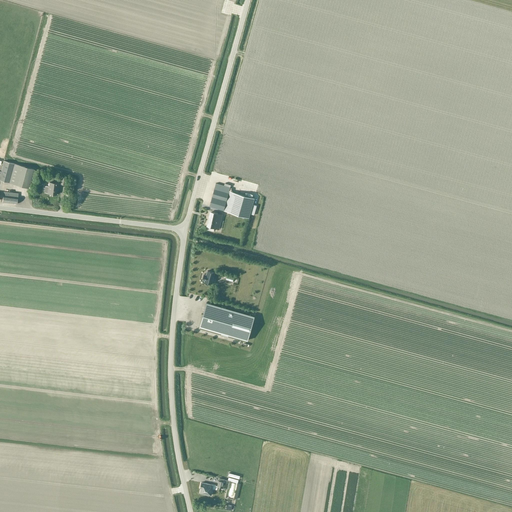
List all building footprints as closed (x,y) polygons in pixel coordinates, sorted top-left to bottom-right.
[(4,161),(2,168),(0,174),(0,182),(1,183),(2,181),(28,188),(34,169),(7,162),(4,161)] [(50,183),(49,186),(45,186),(44,193),(47,193),(47,194),(56,195),(57,188),(58,189),(59,184),(50,183)] [(214,190),(209,207),(223,211),(223,210),(243,216),(246,217),(249,218),(255,198),(240,194),(229,191),(228,193),(214,190)] [(4,195),(3,202),(17,204),(17,197),(4,195)] [(208,227),(207,230),(214,231),(215,228),(219,229),(222,215),(212,212),(211,218),(210,217),(208,226),(208,227)] [(203,280),(205,280),(205,281),(212,283),(215,272),(208,271),(206,275),(204,274),(203,280)] [(206,302),(199,326),(248,340),(255,316),(206,302)] [(220,478),(220,481),(219,481),(217,486),(213,485),(202,483),(200,493),(211,495),(212,489),(217,489),(217,487),(223,488),(228,489),(229,483),(230,481),(224,479),(220,478)]
